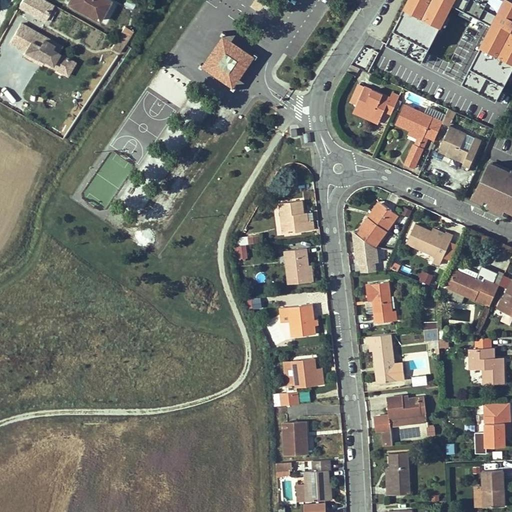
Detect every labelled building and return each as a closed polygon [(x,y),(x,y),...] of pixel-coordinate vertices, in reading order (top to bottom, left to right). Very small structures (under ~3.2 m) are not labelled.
[(45,21),(54,5),(45,0),(22,0),(19,6),(45,21)] [(98,20),(109,1),(108,0),(69,0),(67,3),(98,20)] [(511,0),(407,0),(387,41),(421,59),(451,7),(487,25),(461,81),(496,99),(511,69),(511,0)] [(59,53),(62,47),(21,23),(10,43),(25,52),(23,55),(35,61),(38,57),(43,60),(42,62),(43,62),(61,72),(68,59),(59,53)] [(255,53),(222,31),(200,64),(233,87),(255,53)] [(125,44),(129,38),(124,35),(120,41),(125,44)] [(119,53),(125,44),(117,40),(111,48),(119,53)] [(42,62),(43,60),(38,57),(35,61),(41,65),(43,62),(42,62)] [(67,76),(75,62),(68,59),(61,72),(67,76)] [(364,101),(361,106),(375,112),(379,115),(385,103),(394,107),(402,90),(391,85),(388,92),(364,80),(362,86),(356,97),(364,101)] [(356,97),(362,86),(355,83),(348,100),(354,102),(356,97)] [(361,106),(364,101),(356,97),(354,102),(352,107),(372,116),(375,112),(361,106)] [(404,100),(395,118),(409,125),(422,132),(432,112),(425,109),(404,100)] [(432,112),(443,117),(446,111),(428,102),(425,109),(432,112)] [(435,135),(443,117),(432,112),(422,132),(417,142),(422,143),(427,132),(435,135)] [(465,166),(480,136),(474,133),(468,146),(460,142),(466,129),(450,122),(438,147),(461,159),(459,163),(465,166)] [(408,128),(414,132),(412,139),(417,142),(422,132),(409,125),(408,128)] [(417,142),(412,139),(404,154),(414,159),(422,143),(417,142)] [(291,143),(288,151),(298,154),(301,147),(291,143)] [(511,165),(493,157),(478,192),(491,197),(491,199),(511,208),(511,165)] [(314,229),(313,221),(308,221),(307,212),(301,213),(300,210),(303,210),(302,200),(280,203),(284,233),(314,229)] [(373,215),(382,203),(379,201),(368,217),(372,220),(374,217),(373,215)] [(375,246),(398,215),(382,203),(373,215),(374,217),(372,220),(368,217),(356,233),(375,246)] [(400,214),(407,217),(410,210),(403,207),(400,214)] [(450,241),(453,235),(446,231),(446,233),(444,236),(432,231),(415,223),(406,243),(435,256),(433,261),(440,264),(443,257),(450,241)] [(446,233),(434,228),(432,231),(444,236),(446,233)] [(356,233),(354,231),(357,258),(360,257),(362,268),(371,267),(371,264),(375,263),(375,262),(378,262),(376,247),(375,246),(356,233)] [(259,243),(259,235),(248,236),(249,244),(259,243)] [(249,244),(248,236),(240,237),(236,245),(249,244)] [(450,260),(457,244),(450,241),(443,257),(450,260)] [(248,257),(246,245),(237,246),(239,258),(248,257)] [(380,247),(379,264),(389,265),(390,248),(380,247)] [(310,281),(306,248),(285,250),(289,284),(310,281)] [(408,274),(411,267),(403,264),(400,271),(408,274)] [(479,273),(466,268),(460,266),(459,269),(477,277),(479,273)] [(485,278),(499,284),(504,273),(499,270),(497,273),(482,267),(479,273),(485,276),(485,278)] [(490,307),(499,284),(485,278),(485,276),(479,273),(477,277),(459,269),(455,268),(446,287),(451,289),(463,295),(490,307)] [(429,284),(433,275),(424,271),(420,280),(429,284)] [(506,288),(511,278),(504,275),(500,285),(506,288)] [(511,280),(506,292),(511,295),(509,301),(504,298),(502,297),(497,309),(505,312),(511,315),(511,280)] [(392,310),(389,281),(366,284),(368,295),(372,295),(373,300),(376,323),(393,320),(392,310)] [(463,295),(451,289),(447,296),(460,302),(463,295)] [(261,307),(260,298),(252,299),(254,308),(261,307)] [(315,319),(313,303),(288,306),(290,321),(292,336),(316,333),(315,325),(315,319)] [(290,321),(288,306),(280,307),(282,322),(290,321)] [(510,324),(511,319),(511,315),(505,312),(501,320),(510,324)] [(448,339),(448,327),(438,328),(439,339),(448,339)] [(439,339),(438,328),(428,329),(424,329),(425,341),(435,340),(439,340),(439,339)] [(405,379),(403,362),(394,363),(391,333),(367,336),(368,344),(370,344),(371,351),(374,351),(377,383),(396,381),(396,380),(405,379)] [(491,347),(491,337),(475,338),(476,348),(491,347)] [(448,347),(448,339),(439,339),(439,340),(439,348),(448,347)] [(495,362),(495,357),(494,347),(491,347),(476,348),(469,348),(470,369),(483,368),(483,384),(504,383),(503,361),(495,362)] [(324,383),(323,372),(316,373),(315,368),(314,358),(294,360),(295,374),(286,375),(288,392),(280,393),(282,405),(299,403),(297,387),(324,383)] [(295,374),(294,360),(285,361),(287,375),(295,374)] [(427,384),(425,375),(413,376),(414,386),(427,384)] [(282,405),(280,393),(273,393),(274,406),(282,405)] [(427,421),(426,413),(422,414),(420,397),(409,398),(403,399),(403,395),(387,397),(389,414),(374,416),(376,431),(382,430),(383,446),(393,445),(391,425),(427,421)] [(510,414),(510,402),(484,403),(484,407),(495,406),(496,415),(510,414)] [(505,436),(505,424),(511,424),(510,414),(496,415),(495,406),(484,407),(486,446),(506,446),(505,436)] [(304,452),(303,432),(306,431),(306,421),(284,422),(286,453),(304,452)] [(445,454),(455,453),(454,442),(444,443),(445,454)] [(410,485),(409,452),(389,453),(390,468),(391,486),(387,486),(387,495),(403,494),(403,485),(410,485)] [(329,488),(329,484),(328,470),(330,470),(329,459),(313,460),(314,470),(305,471),(306,483),(307,501),(332,499),(331,488),(329,488)] [(288,469),(287,462),(276,462),(276,470),(288,469)] [(504,488),(503,470),(482,470),(483,487),(483,507),(504,506),(504,493),(501,493),(501,488),(504,488)] [(307,501),(306,483),(298,484),(299,501),(307,501)] [(411,493),(410,485),(403,485),(403,494),(411,493)] [(483,507),(483,487),(475,487),(476,507),(483,507)] [(326,511),(326,502),(304,504),(304,511),(326,511)]
